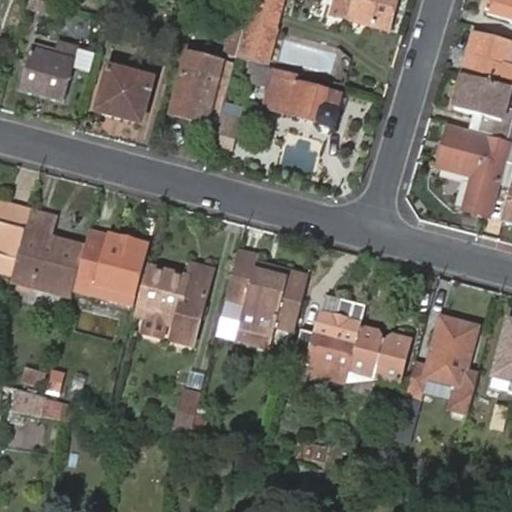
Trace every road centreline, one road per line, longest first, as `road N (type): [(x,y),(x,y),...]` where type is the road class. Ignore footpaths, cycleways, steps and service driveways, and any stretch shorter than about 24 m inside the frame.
road 1 (residential): [(370,234),(0,134)]
road 2 (residential): [(370,234),(439,0)]
road 3 (residential): [(511,271),(370,234)]
